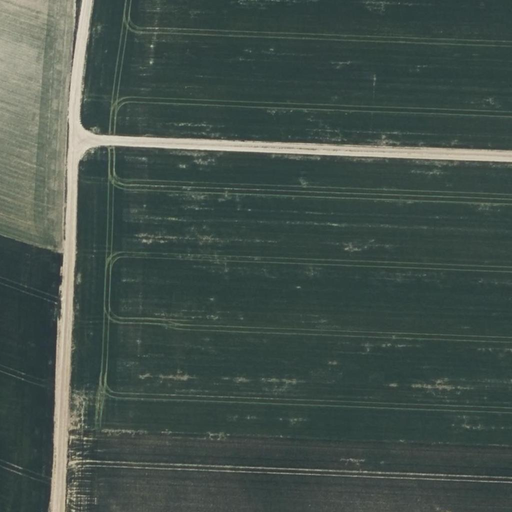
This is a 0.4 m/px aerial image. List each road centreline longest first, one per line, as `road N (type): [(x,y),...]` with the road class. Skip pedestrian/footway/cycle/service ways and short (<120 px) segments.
road 1 (track): [(85,0),(69,143),(511,158)]
road 2 (track): [(73,143),(54,511)]
